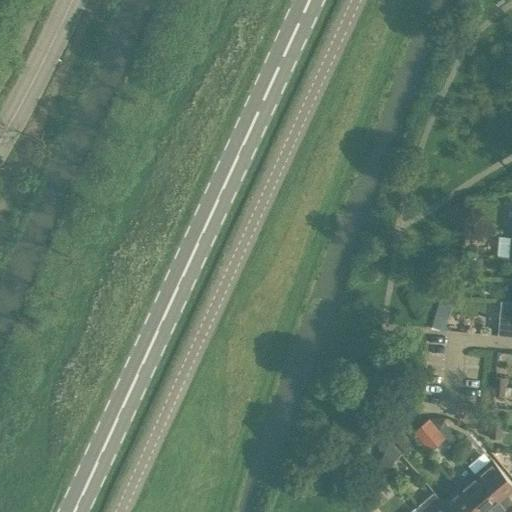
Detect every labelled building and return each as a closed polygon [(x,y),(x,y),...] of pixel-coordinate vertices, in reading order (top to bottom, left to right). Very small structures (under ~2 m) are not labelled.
[(511,301),(500,300),(497,334),(511,335),(511,301)] [(494,386),(504,387),(504,377),(495,377),(494,386)] [(504,387),(494,386),(493,394),(503,395),(504,387)] [(428,450),(444,437),(428,419),(413,432),(428,450)] [(490,429),(500,429),(501,421),(491,420),(490,429)] [(490,429),(489,437),(499,438),(500,429),(490,429)] [(511,511),(511,505),(511,504),(506,494),(511,489),(511,483),(492,459),(474,474),(506,511),(511,511)] [(492,511),(506,511),(474,474),(458,487),(478,511),(485,511),(490,508),(492,511)] [(450,511),(478,511),(458,487),(442,501),(441,501),(450,511)] [(450,511),(441,501),(442,501),(434,492),(417,506),(421,511),(450,511)]
